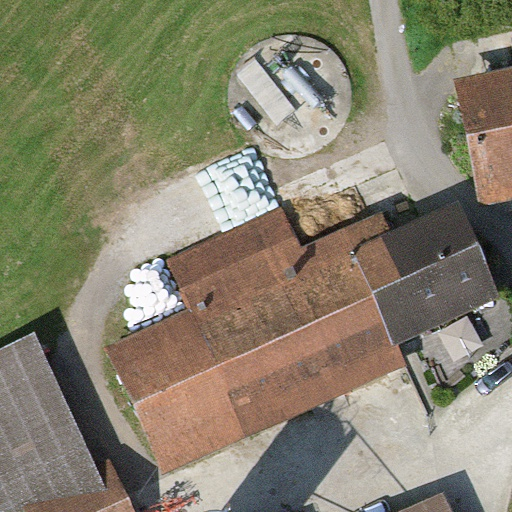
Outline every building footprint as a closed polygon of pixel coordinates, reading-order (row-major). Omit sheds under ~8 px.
[(511,99),(469,107),(486,192),(511,187),(511,99)] [(300,195),(337,181),(319,134),(282,148),(300,195)] [(127,374),(163,453),(493,301),(480,271),(492,266),(478,236),(468,241),(459,220),(394,250),(383,226),(301,263),(280,217),(178,264),(211,335),(127,374)] [(48,511),(114,485),(51,330),(0,350),(0,511),(48,511)] [(464,511),(457,496),(422,511),(464,511)]
